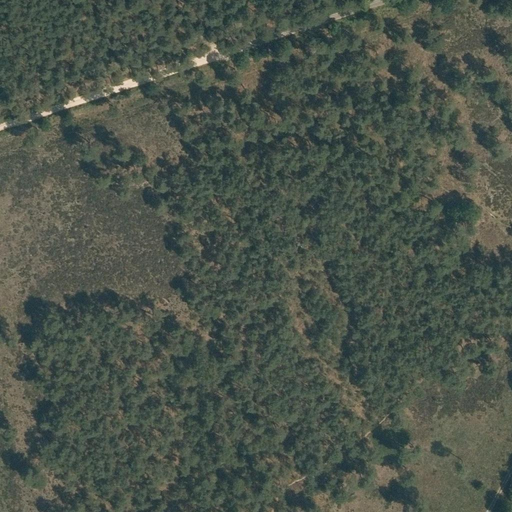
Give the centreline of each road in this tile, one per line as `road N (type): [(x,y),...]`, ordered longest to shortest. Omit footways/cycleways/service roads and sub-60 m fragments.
road 1 (track): [(0,124),(262,40)]
road 2 (unclassified): [(262,40),(381,0)]
